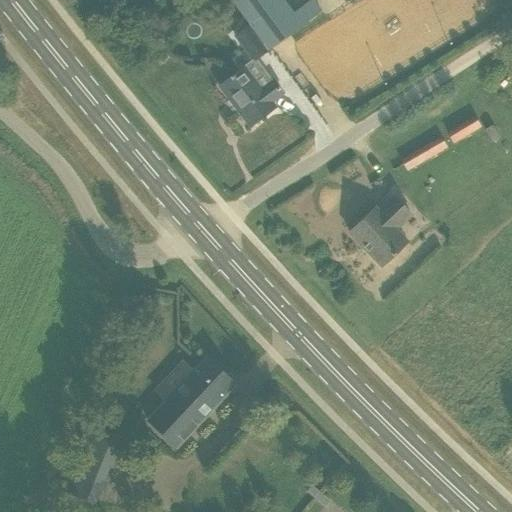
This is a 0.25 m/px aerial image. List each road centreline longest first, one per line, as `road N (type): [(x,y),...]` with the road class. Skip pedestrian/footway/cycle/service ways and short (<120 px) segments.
road 1 (secondary): [(482,511),(203,230)]
road 2 (unclassified): [(203,230),(511,29)]
road 3 (secondary): [(203,230),(11,0)]
road 4 (unclassified): [(203,230),(148,254),(121,252),(100,235),(50,155),(0,113)]
